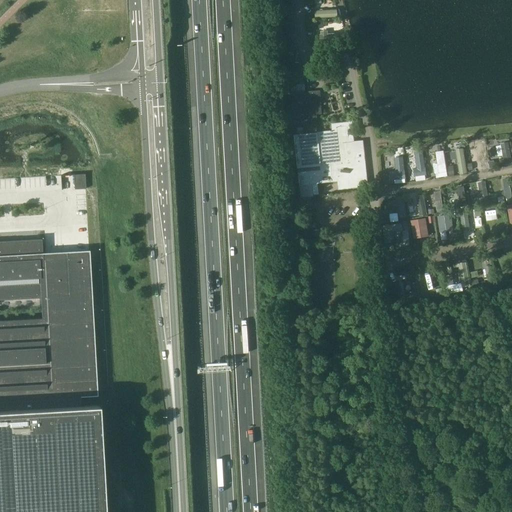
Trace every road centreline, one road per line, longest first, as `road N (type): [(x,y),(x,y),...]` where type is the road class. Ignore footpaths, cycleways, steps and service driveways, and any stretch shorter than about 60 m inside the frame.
road 1 (motorway): [(250,511),(222,0)]
road 2 (motorway): [(198,0),(226,511)]
road 3 (secondary): [(174,411),(160,80)]
road 4 (secondary): [(143,89),(152,249),(174,411)]
